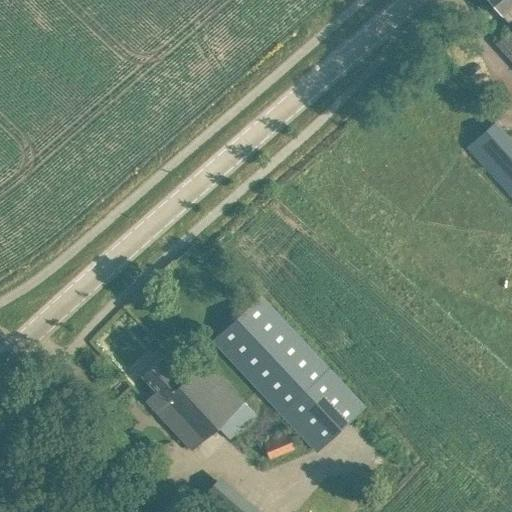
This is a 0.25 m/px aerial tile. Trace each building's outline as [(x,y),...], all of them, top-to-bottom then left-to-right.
[(511,28),(496,43),(509,58),(511,61),(511,0),(488,0),(511,27),(511,28)] [(467,146),(511,196),(511,140),(495,121),(467,146)] [(213,338),(226,353),(283,414),(294,427),(315,450),(361,407),(274,309),(260,294),(213,338)] [(254,412),(218,373),(204,358),(182,379),(161,356),(141,375),(155,390),(145,399),(192,449),(206,435),(215,428),(226,439),(254,412)] [(252,511),(216,480),(197,501),(208,511),(252,511)]
